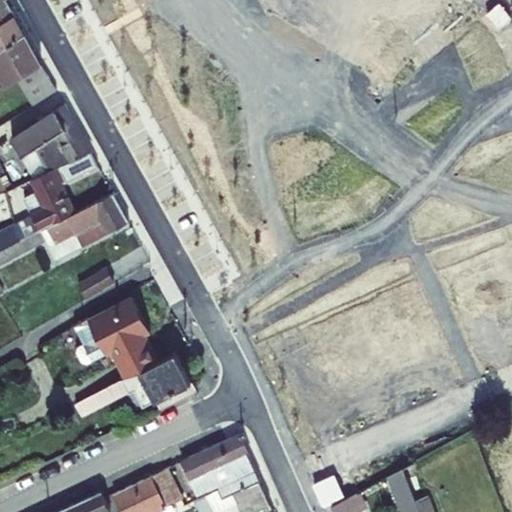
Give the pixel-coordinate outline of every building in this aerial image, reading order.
[(0,0),(0,22),(15,14),(6,0),(0,0)] [(215,35),(260,3),(257,0),(194,0),(191,2),(215,35)] [(342,0),(262,0),(276,16),(401,92),(479,27),(456,0),(427,0),(376,41),(342,0)] [(0,22),(0,49),(25,33),(15,14),(0,22)] [(41,63),(42,63),(25,33),(0,49),(0,71),(7,84),(18,78),(41,63)] [(175,72),(193,102),(221,87),(204,56),(175,72)] [(33,103),(57,89),(41,63),(18,78),(33,103)] [(33,178),(92,151),(64,102),(11,137),(22,156),(33,178)] [(58,184),(99,165),(92,151),(33,178),(31,179),(37,190),(24,197),(33,214),(15,223),(21,238),(72,213),(58,184)] [(129,221),(113,192),(72,213),(21,238),(0,248),(0,263),(47,239),(57,259),(129,221)] [(0,248),(21,238),(15,223),(0,230),(0,248)] [(79,282),(87,296),(115,280),(107,266),(79,282)] [(126,376),(158,359),(145,332),(151,329),(134,295),(90,318),(89,316),(75,324),(84,342),(79,344),(77,350),(82,360),(87,362),(113,350),(126,376)] [(126,376),(76,402),(82,415),(134,389),(143,407),(157,399),(161,408),(197,391),(176,350),(158,359),(126,376)] [(253,511),(271,504),(239,433),(182,459),(199,495),(194,498),(200,511),(221,511),(239,504),(242,511),(253,511)] [(437,511),(414,455),(401,462),(421,511),(437,511)] [(421,511),(401,462),(388,470),(405,511),(421,511)] [(183,498),(168,466),(114,492),(123,511),(152,511),(172,503),(183,498)] [(334,476),(312,487),(321,504),(342,493),(334,476)] [(340,511),(367,498),(360,485),(330,501),(336,511),(340,511)] [(104,511),(110,509),(101,490),(53,511),(104,511)] [(176,511),(172,503),(152,511),(176,511)]
